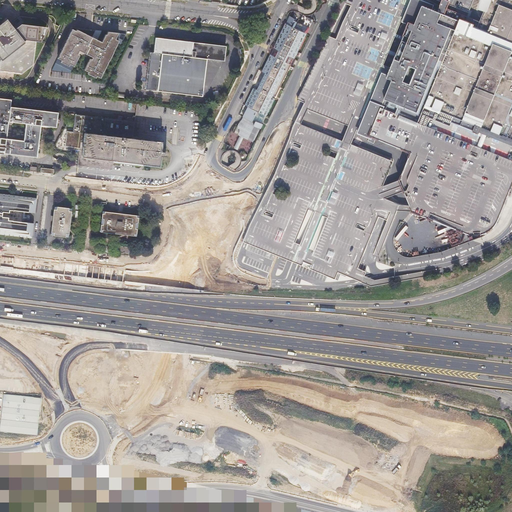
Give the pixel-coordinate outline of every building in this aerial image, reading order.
[(302,104),(357,126),(385,57),(389,59),(414,0),(443,0),(468,10),(472,0),(344,0),(297,97),(302,99),(304,100),(302,104)] [(474,24),(472,28),(455,22),(451,32),(451,33),(429,92),(426,91),(422,104),(419,112),(450,125),(452,121),(511,144),(511,0),(484,0),(483,2),(482,5),(480,11),(474,24)] [(244,104),(246,105),(263,113),(275,90),(289,63),(291,59),(291,58),(292,57),(294,54),(295,51),(296,49),(308,26),(301,22),(303,19),(298,16),(296,20),(292,18),(289,24),(284,21),(274,40),(270,47),(270,48),(268,53),(260,69),(263,70),(254,87),(252,85),(243,103),(244,104)] [(0,25),(0,71),(23,74),(31,67),(35,41),(41,41),(47,27),(22,24),(16,29),(8,19),(0,25)] [(101,41),(76,28),(76,29),(72,28),(69,34),(69,35),(68,35),(61,49),(61,50),(57,57),(62,60),(61,62),(69,66),(70,64),(74,66),(79,55),(77,54),(79,51),(92,57),(91,60),(89,59),(84,70),(88,71),(87,73),(95,77),(95,75),(99,77),(118,40),(115,38),(117,32),(107,30),(105,33),(104,33),(101,41)] [(150,51),(146,88),(200,93),(204,56),(219,57),(220,44),(154,37),(152,52),(150,51)] [(0,97),(0,150),(4,151),(4,152),(36,156),(37,156),(37,155),(40,125),(56,127),(57,112),(12,106),(12,99),(0,97)] [(241,115),(252,121),(253,118),(260,121),(263,113),(246,105),(241,115)] [(114,170),(115,160),(159,165),(160,154),(161,151),(162,142),(132,138),(135,121),(75,115),(73,132),(68,131),(66,147),(83,148),(81,159),(80,166),(114,170)] [(253,118),(252,121),(251,123),(258,127),(261,122),(260,121),(253,118)] [(505,155),(508,144),(483,137),(480,148),(505,155)] [(35,197),(0,193),(0,233),(31,237),(32,222),(7,219),(7,216),(0,216),(1,211),(8,211),(8,209),(34,212),(35,197)] [(51,235),(69,238),(72,209),(55,206),(51,235)] [(100,230),(136,235),(138,214),(102,210),(100,230)]
